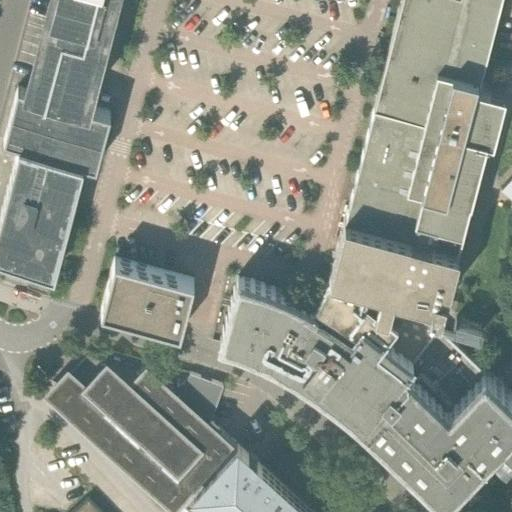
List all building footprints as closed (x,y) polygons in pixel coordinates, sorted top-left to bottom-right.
[(110,0),(50,0),(47,13),(104,27),(110,0)] [(397,0),(343,215),(457,244),(461,225),(479,162),(485,137),(492,138),(504,91),(477,84),(498,0),(397,0)] [(104,27),(47,13),(27,90),(17,88),(3,142),(18,146),(0,216),(0,261),(20,267),(53,276),(85,163),(98,166),(111,112),(84,105),(87,93),(104,27)] [(511,177),(500,190),(511,200),(511,177)] [(229,310),(221,344),(248,352),(277,366),(307,384),(335,404),(389,452),(442,503),(501,440),(511,450),(511,396),(500,386),(498,383),(475,361),(447,333),(446,331),(441,326),(457,244),(343,215),(327,272),(310,306),(287,294),(238,277),(229,310)] [(193,279),(115,259),(102,310),(134,318),(180,330),(189,296),(193,279)] [(106,360),(89,379),(80,389),(177,477),(204,447),(106,360)] [(122,390),(188,448),(173,465),(67,369),(64,372),(42,397),(170,511),(176,511),(195,490),(196,491),(237,445),(145,364),(122,390)] [(210,423),(223,387),(189,375),(175,415),(208,427),(210,423)] [(311,511),(296,499),(237,445),(196,491),(193,495),(204,506),(211,511),(311,511)] [(198,511),(204,506),(193,495),(184,505),(191,511),(198,511)] [(98,511),(87,500),(75,511),(98,511)]
